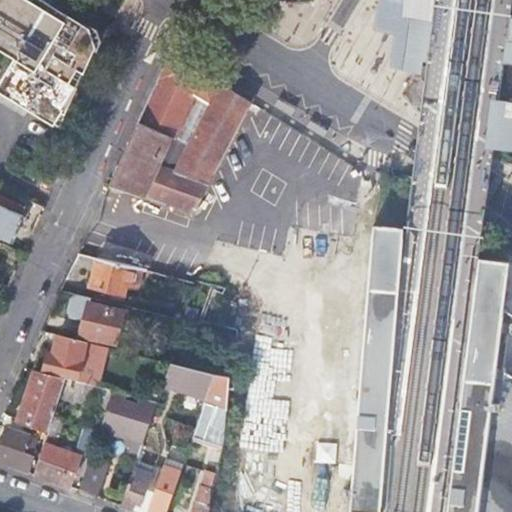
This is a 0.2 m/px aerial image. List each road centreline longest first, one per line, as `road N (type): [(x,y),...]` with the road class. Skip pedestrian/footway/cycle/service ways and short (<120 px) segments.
road 1 (unclassified): [(162,0),(0,365)]
road 2 (tertiary): [(302,74),(511,202)]
road 3 (tertiary): [(179,0),(302,74)]
